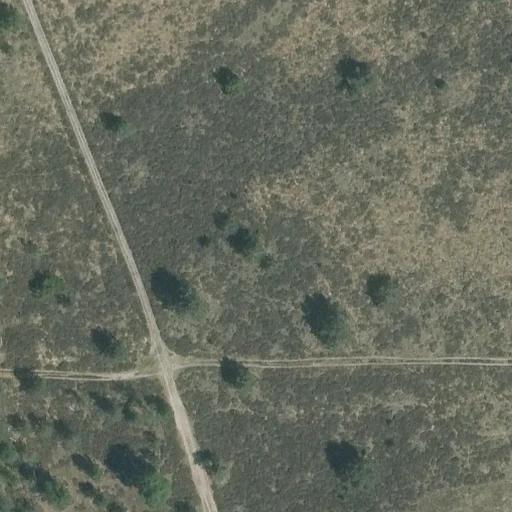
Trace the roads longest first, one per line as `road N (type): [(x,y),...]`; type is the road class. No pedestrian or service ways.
road 1 (track): [(24,0),(167,370)]
road 2 (track): [(167,370),(511,361)]
road 3 (track): [(167,370),(201,511)]
